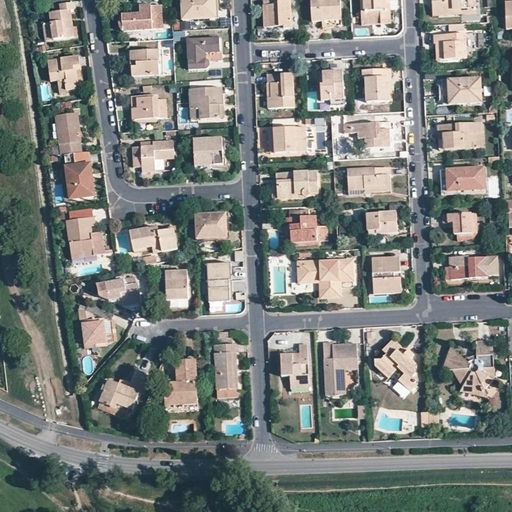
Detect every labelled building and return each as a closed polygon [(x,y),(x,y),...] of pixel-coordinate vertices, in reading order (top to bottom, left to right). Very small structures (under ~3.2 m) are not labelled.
[(181,0),(182,21),(216,19),(215,0),(181,0)] [(277,0),(278,5),(266,6),(267,27),(277,27),(284,27),(284,30),(292,30),(290,0),(277,0)] [(311,0),(312,22),(323,22),(322,16),(341,15),(340,0),(311,0)] [(390,20),(389,11),(386,11),(386,5),(385,1),(389,1),(388,0),(360,0),(362,26),(382,25),(382,21),(390,20)] [(431,0),(431,1),(436,1),(437,15),(465,14),(465,10),(475,9),(474,0),(431,0)] [(52,4),(53,13),(70,10),(69,2),(52,4)] [(161,7),(140,8),(140,15),(131,15),(122,16),(122,18),(121,20),(121,22),(120,25),(121,27),(122,30),(123,32),(163,30),(161,7)] [(70,10),(53,13),(49,13),(50,23),(52,40),(74,37),(70,10)] [(52,40),(50,23),(42,24),(45,41),(52,40)] [(448,43),(443,44),(443,50),(439,50),(440,60),(466,59),(465,34),(447,35),(448,43)] [(435,44),(443,44),(448,43),(447,35),(432,36),(433,44),(435,44)] [(219,39),(187,41),(189,71),(204,70),(206,70),(207,69),(209,67),(210,65),(209,63),(208,62),(206,60),(206,54),(220,53),(219,39)] [(443,44),(435,44),(436,61),(440,60),(439,50),(443,50),(443,44)] [(158,51),(136,52),(136,67),(131,67),(132,77),(159,76),(158,62),(159,62),(158,51)] [(79,57),(59,60),(58,55),(47,57),(51,82),(57,81),(58,85),(65,84),(66,91),(78,89),(76,71),(73,71),(73,66),(80,66),(79,57)] [(366,79),(386,78),(391,78),(390,70),(363,71),(363,79),(366,79)] [(323,73),(323,85),(324,97),(343,97),(342,72),(323,73)] [(281,83),(271,83),(271,98),(268,98),(268,108),(295,108),(293,74),(280,75),(281,83)] [(267,83),(271,83),(281,83),(280,75),(267,75),(267,83)] [(386,78),(366,79),(367,103),(390,102),(389,85),(386,78)] [(480,79),(447,81),(448,105),(481,104),(480,79)] [(58,85),(57,85),(59,95),(67,94),(66,91),(65,84),(58,85)] [(324,97),(323,85),(320,85),(321,101),(343,101),(343,97),(324,97)] [(189,91),(190,110),(199,109),(200,120),(220,119),(219,106),(223,106),(222,89),(189,91)] [(159,120),(158,101),(158,96),(136,97),(137,109),(133,109),(133,121),(159,120)] [(356,111),(366,111),(366,99),(356,99),(356,111)] [(166,100),(158,101),(159,120),(167,119),(166,100)] [(199,109),(190,110),(191,121),(200,120),(199,109)] [(80,128),(76,128),(76,122),(79,122),(78,114),(55,117),(57,131),(58,143),(60,156),(83,153),(81,140),(80,128)] [(380,131),(379,124),(344,125),(344,134),(357,133),(358,140),(365,139),(365,149),(390,148),(390,139),(385,139),(380,139),(380,131)] [(437,126),(437,135),(443,134),(443,140),(444,150),(477,148),(477,134),(482,134),(482,124),(437,126)] [(268,129),(268,140),(274,140),(274,153),(307,152),(306,128),(268,129)] [(223,165),(222,139),(194,140),(195,168),(214,167),(214,165),(223,165)] [(153,147),(141,148),(142,168),(142,173),(155,172),(155,161),(173,160),(172,142),(152,143),(153,147)] [(141,148),(132,148),(134,168),(142,168),(141,148)] [(70,199),(89,196),(86,173),(91,173),(90,165),(66,168),(70,199)] [(348,169),(350,190),(366,189),(366,188),(387,186),(387,176),(391,175),(391,167),(348,169)] [(483,168),(445,171),(446,192),(485,190),(483,168)] [(294,180),(277,181),(277,186),(278,199),(294,198),(295,196),(294,193),(303,192),(303,193),(303,194),(303,195),(303,196),(304,197),(305,198),(307,198),(308,197),(309,197),(310,195),(310,194),(318,194),(317,172),(293,173),(294,180)] [(366,189),(350,190),(350,195),(392,192),(391,175),(387,176),(387,186),(366,188),(366,189)] [(297,214),(297,218),(300,218),(316,217),(317,242),(291,244),(290,225),(286,225),(283,226),(285,247),(321,245),(321,240),(324,240),(323,229),(320,228),(319,212),(297,214)] [(367,214),(368,231),(376,231),(376,234),(396,232),(395,213),(367,214)] [(225,214),(196,215),(197,239),(226,238),(225,214)] [(442,223),(448,223),(453,223),(453,228),(454,235),(472,234),(471,214),(442,216),(442,223)] [(301,225),(290,225),(291,244),(317,242),(316,217),(300,218),(301,225)] [(67,222),(72,256),(81,255),(81,259),(94,257),(91,226),(96,226),(94,218),(67,222)] [(152,248),(161,246),(162,253),(177,250),(173,230),(158,232),(157,228),(150,229),(149,228),(130,232),(134,251),(152,248)] [(161,246),(152,248),(154,254),(162,253),(161,246)] [(143,257),(145,264),(155,261),(154,255),(143,257)] [(497,257),(468,259),(468,256),(449,257),(449,261),(449,268),(450,280),(488,279),(488,276),(498,276),(497,257)] [(401,293),(400,279),(391,279),(391,273),(400,273),(399,259),(372,260),(374,294),(401,293)] [(298,263),(299,284),(320,283),(320,289),(321,299),(341,297),(340,283),(354,282),(352,260),(298,263)] [(207,281),(231,280),(230,263),(206,265),(207,281)] [(166,272),(167,301),(188,300),(187,271),(166,272)] [(106,283),(109,301),(122,299),(123,307),(142,303),(139,284),(136,284),(135,278),(106,283)] [(231,280),(207,281),(208,300),(230,299),(229,297),(232,297),(231,280)] [(82,322),(94,320),(93,314),(78,310),(80,322),(82,322)] [(103,319),(94,320),(82,322),(86,349),(93,348),(99,347),(106,347),(105,335),(103,319)] [(382,351),(386,355),(390,358),(397,351),(400,347),(393,340),(382,351)] [(475,343),(476,357),(492,355),(492,342),(475,343)] [(359,345),(343,345),(343,351),(336,352),(336,346),(336,343),(326,343),(329,397),(346,396),(345,371),(360,370),(359,345)] [(214,346),(215,355),(235,354),(235,345),(214,346)] [(294,366),(293,354),(281,354),(282,377),(291,376),(291,384),(296,389),(306,388),(313,385),(311,345),(302,345),(302,353),(303,360),(300,360),(301,365),(294,366)] [(403,356),(397,351),(390,358),(386,355),(381,360),(374,361),(374,367),(388,379),(397,369),(403,375),(398,381),(410,392),(416,385),(416,381),(412,378),(416,374),(415,363),(410,360),(414,356),(408,350),(403,356)] [(492,355),(476,357),(476,360),(473,361),(471,361),(469,362),(467,363),(452,350),(449,353),(448,355),(446,359),(445,365),(445,371),(456,371),(456,379),(464,384),(462,389),(477,392),(478,394),(493,379),(494,367),(493,367),(492,355)] [(302,353),(293,354),(294,366),(301,365),(300,360),(303,360),(302,353)] [(235,354),(215,355),(217,391),(237,390),(235,354)] [(178,384),(164,385),(165,406),(197,404),(195,362),(176,362),(178,384)] [(136,370),(131,383),(129,389),(139,393),(147,374),(136,370)] [(121,378),(119,385),(129,389),(131,383),(121,378)] [(101,403),(127,413),(128,410),(132,411),(139,393),(129,389),(119,385),(109,381),(101,403)] [(238,398),(237,390),(217,391),(217,399),(238,398)] [(124,421),(127,413),(101,403),(98,410),(124,421)] [(421,413),(421,427),(436,427),(436,413),(421,413)]
